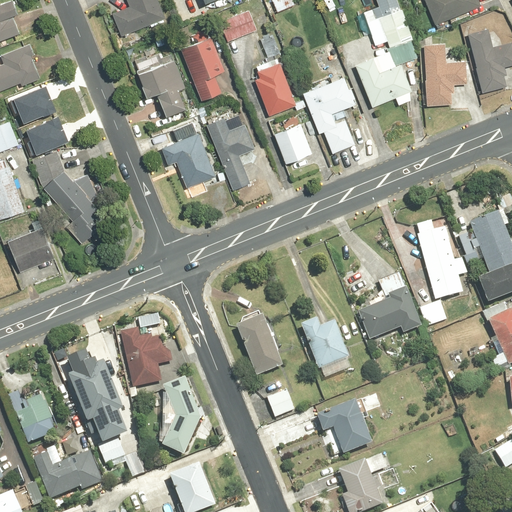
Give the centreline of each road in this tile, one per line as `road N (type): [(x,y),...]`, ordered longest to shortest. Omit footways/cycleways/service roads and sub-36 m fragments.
road 1 (secondary): [(510,125),(171,265)]
road 2 (residential): [(64,0),(171,265)]
road 3 (residential): [(171,265),(273,511)]
road 4 (secondary): [(171,265),(0,333)]
